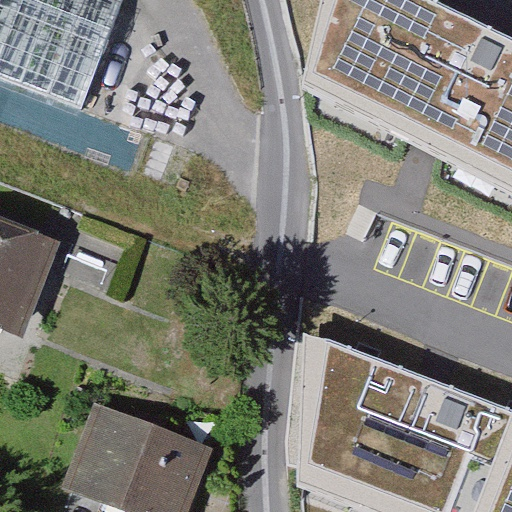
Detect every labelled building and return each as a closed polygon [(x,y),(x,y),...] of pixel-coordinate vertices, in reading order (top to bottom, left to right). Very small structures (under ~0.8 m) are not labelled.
[(129,0),(0,0),(0,84),(88,116),(129,0)] [(511,40),(429,0),(324,0),(304,87),(424,149),(511,193),(511,40)] [(61,241),(0,216),(0,327),(23,337),(61,241)] [(296,484),(375,511),(511,511),(511,411),(304,330),(296,484)] [(183,511),(208,445),(100,405),(69,489),(133,511),(183,511)]
